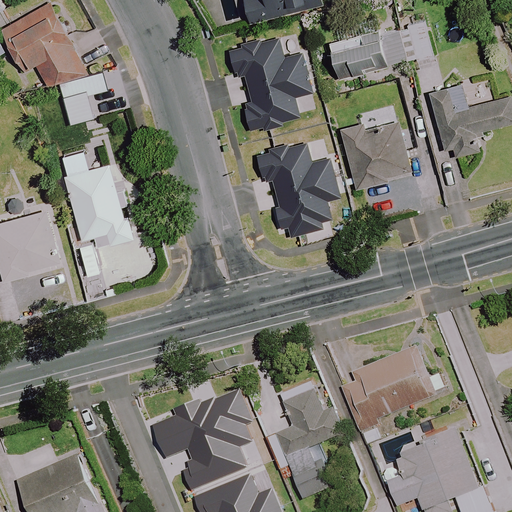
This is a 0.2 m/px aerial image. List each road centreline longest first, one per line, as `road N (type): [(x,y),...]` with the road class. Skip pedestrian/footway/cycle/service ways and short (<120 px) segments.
road 1 (residential): [(134,0),(152,33),(235,310)]
road 2 (secondary): [(511,238),(235,310)]
road 3 (secondary): [(235,310),(0,372)]
road 4 (unknown): [(415,267),(490,463)]
road 5 (unknown): [(91,348),(150,511)]
